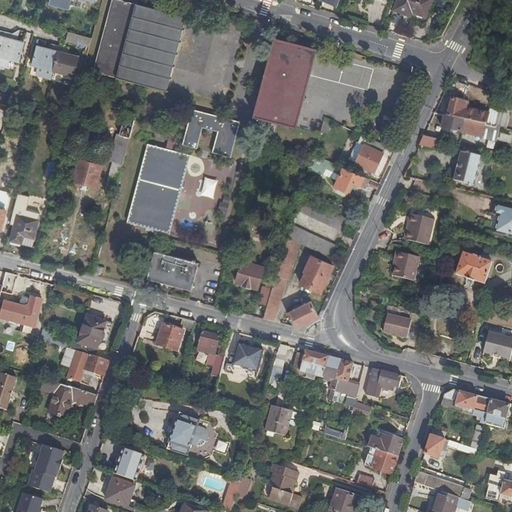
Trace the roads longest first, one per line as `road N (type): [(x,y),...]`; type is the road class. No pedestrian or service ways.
road 1 (tertiary): [(336,336),(339,300),(443,65)]
road 2 (residential): [(68,511),(142,294)]
road 3 (residential): [(443,65),(239,0)]
road 4 (residential): [(142,294),(322,341),(336,336)]
road 5 (residential): [(0,259),(142,294)]
road 6 (tertiary): [(435,376),(391,511)]
